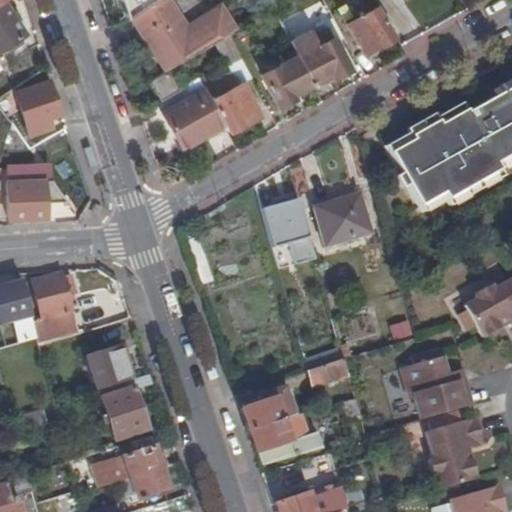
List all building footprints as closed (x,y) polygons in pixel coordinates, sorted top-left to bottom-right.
[(23,32),(1,0),(0,0),(0,47),(4,45),(7,49),(20,40),(17,36),(23,32)] [(116,0),(121,15),(128,12),(146,0),(116,0)] [(168,0),(146,0),(128,12),(165,68),(187,55),(212,41),(227,32),(235,28),(219,4),(186,26),(168,0)] [(378,46),(394,36),(375,5),(345,22),(361,49),(375,41),(378,46)] [(295,55),(310,83),(330,73),(332,77),(348,69),(322,23),(309,30),(306,24),(285,35),(295,55)] [(240,57),(242,61),(256,53),(242,25),(227,32),(240,57)] [(227,32),(212,41),(225,65),(240,57),(227,32)] [(292,93),(310,83),(295,55),(280,63),(278,59),(272,62),(275,66),(259,74),(276,106),(293,97),(292,93)] [(241,83),(251,78),(242,61),(240,57),(225,65),(229,73),(236,85),(241,83)] [(160,97),(176,88),(165,72),(150,80),(160,97)] [(229,89),(236,85),(229,73),(222,76),(229,89)] [(222,123),(226,131),(243,123),(240,119),(255,111),(241,83),(236,85),(229,89),(222,76),(203,85),(222,123)] [(199,77),(157,102),(162,110),(161,111),(181,146),(222,123),(203,85),(199,77)] [(58,112),(47,80),(14,90),(28,134),(49,127),(46,117),(58,112)] [(511,85),(466,111),(464,109),(439,123),(437,120),(411,135),(412,138),(388,152),(400,172),(395,176),(401,188),(407,185),(418,205),(440,192),(444,199),(472,183),(499,168),(495,161),(511,151),(511,85)] [(435,117),(437,120),(439,123),(464,109),(461,102),(435,117)] [(385,146),(388,152),(412,138),(411,135),(409,131),(385,146)] [(511,160),(511,151),(495,161),(499,168),(511,160)] [(44,202),(66,201),(50,179),(26,180),(26,188),(5,188),(7,217),(44,216),(44,202)] [(475,189),(472,183),(444,199),(447,205),(475,189)] [(422,211),(444,199),(440,192),(418,205),(422,211)] [(370,233),(359,195),(315,208),(326,246),(370,233)] [(309,237),(298,199),(262,209),(272,247),(294,241),(309,237)] [(312,250),(309,237),(294,241),(299,254),(312,250)] [(38,346),(77,333),(61,272),(32,280),(43,320),(32,323),(36,339),(38,346)] [(508,316),(510,321),(511,323),(511,278),(495,288),(488,286),(478,292),(476,299),(465,305),(483,336),(502,325),(500,320),(508,316)] [(0,322),(30,315),(21,281),(0,286),(0,322)] [(502,325),(510,321),(508,316),(500,320),(502,325)] [(408,321),(390,326),(394,341),(412,336),(408,321)] [(130,379),(133,378),(122,345),(79,358),(82,366),(86,364),(95,391),(130,379)] [(449,382),(446,373),(442,356),(400,368),(409,399),(414,398),(421,419),(472,405),(465,377),(449,382)] [(343,359),(307,371),(312,389),(348,376),(343,359)] [(461,369),(446,373),(449,382),(465,377),(461,369)] [(134,389),(153,383),(150,373),(133,378),(130,379),(133,388),(101,398),(106,414),(101,415),(104,424),(109,423),(114,439),(146,428),(134,389)] [(260,402),(240,408),(248,430),(292,416),(282,388),(258,396),(260,402)] [(334,406),(341,422),(359,414),(352,398),(334,406)] [(11,419),(15,433),(47,424),(43,411),(11,419)] [(248,430),(260,466),(308,452),(303,436),(304,436),(297,415),(292,416),(248,430)] [(475,478),(469,456),(465,457),(463,448),(466,447),(483,442),(475,417),(425,432),(432,455),(428,461),(431,473),(438,476),(442,487),(475,478)] [(117,447),(149,436),(146,428),(114,439),(117,447)] [(159,467),(167,465),(163,450),(155,453),(150,436),(149,436),(117,447),(114,447),(117,456),(113,457),(116,469),(112,470),(115,482),(120,480),(159,467)] [(167,490),(159,467),(120,480),(125,496),(130,495),(133,501),(167,490)] [(15,497),(31,492),(26,476),(10,480),(15,497)] [(2,483),(0,483),(0,511),(18,511),(16,503),(8,505),(2,483)] [(272,503),(275,511),(335,511),(345,509),(338,484),(272,503)] [(497,511),(506,510),(498,485),(449,499),(452,511),(497,511)]
